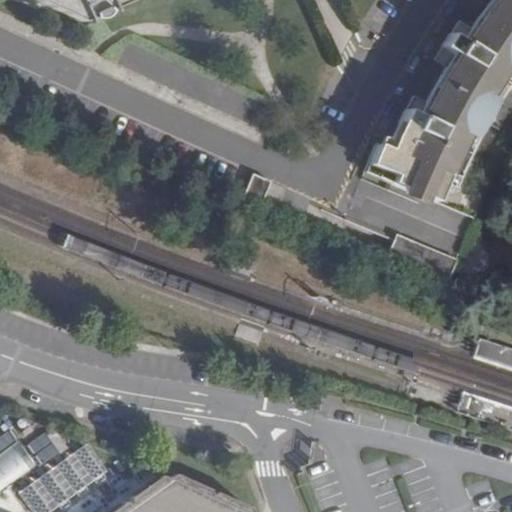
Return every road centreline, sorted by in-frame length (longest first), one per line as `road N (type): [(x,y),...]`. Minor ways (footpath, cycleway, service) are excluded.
road 1 (residential): [(0,41),(318,180),(338,165),(429,0)]
road 2 (residential): [(0,355),(64,378),(245,415)]
